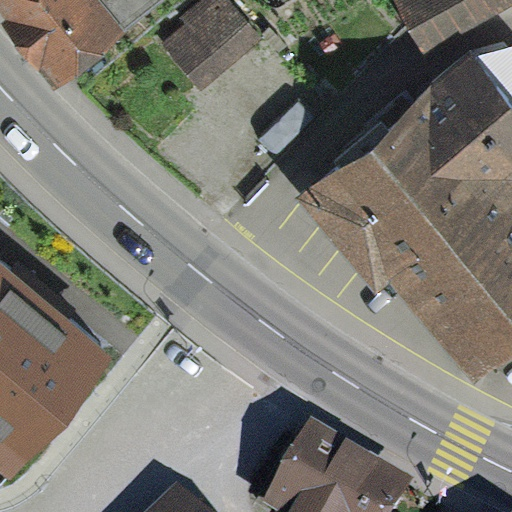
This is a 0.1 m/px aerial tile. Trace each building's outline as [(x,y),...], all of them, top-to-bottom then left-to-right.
[(0,0),(52,69),(147,0),(0,0)] [(253,31),(225,0),(192,0),(149,39),(191,86),(253,31)] [(511,0),(397,0),(426,51),(511,3),(511,0)] [(511,176),(511,101),(470,50),(291,194),(375,297),(391,284),(468,380),(511,346),(511,179),(511,178),(511,176)] [(0,469),(11,479),(113,356),(0,263),(0,469)] [(393,511),(415,474),(313,418),(268,499),(288,510),(287,511),(393,511)] [(206,511),(181,485),(151,511),(206,511)]
